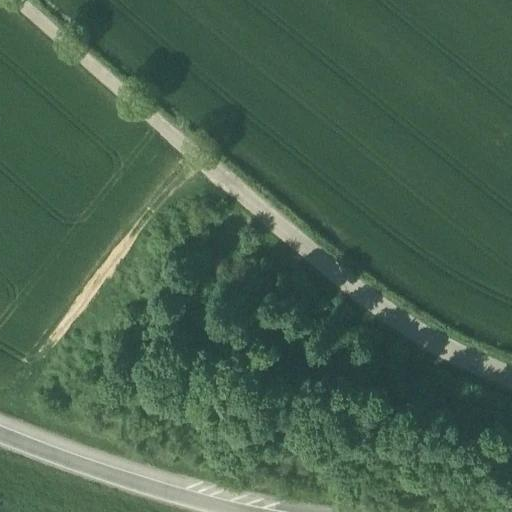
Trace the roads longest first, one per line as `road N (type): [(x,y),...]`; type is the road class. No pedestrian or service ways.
road 1 (unclassified): [(19,0),(363,297),(467,359),(511,375)]
road 2 (motorway): [(217,511),(0,440)]
